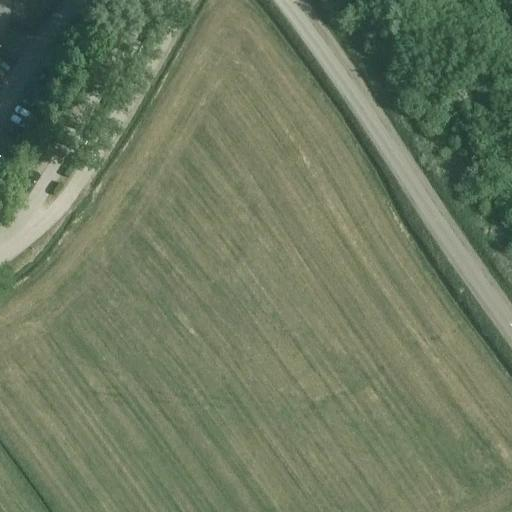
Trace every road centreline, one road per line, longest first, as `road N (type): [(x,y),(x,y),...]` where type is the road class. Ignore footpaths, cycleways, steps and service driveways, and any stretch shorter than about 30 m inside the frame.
road 1 (unclassified): [(511,326),(284,0)]
road 2 (unclassified): [(15,242),(55,212),(181,0)]
road 3 (unclassified): [(157,0),(15,242)]
